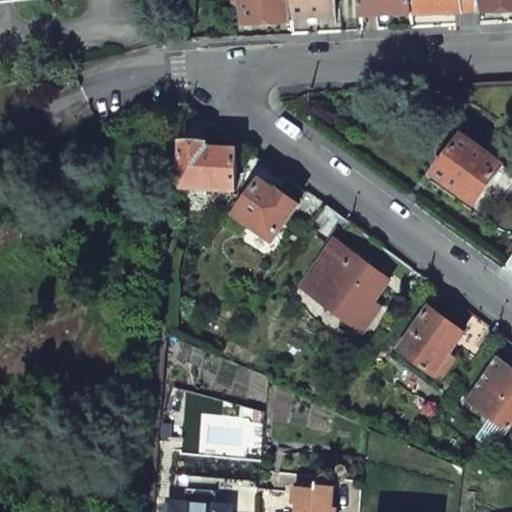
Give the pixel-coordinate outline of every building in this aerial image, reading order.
[(237,0),(238,4),(245,9),(245,17),(246,26),(295,22),(295,19),(293,0),(237,0)] [(317,17),(339,15),(338,0),(293,0),(295,19),(317,17)] [(363,0),(364,17),(389,16),(414,16),(413,0),(363,0)] [(413,0),(414,16),(437,15),(459,14),(460,27),(481,25),(481,14),(480,0),(413,0)] [(511,0),(480,0),(481,14),(507,12),(511,11),(511,0)] [(506,166),(465,136),(436,175),(457,191),(477,206),(485,196),(500,207),(511,190),(511,176),(504,170),(506,166)] [(209,145),(184,145),(182,190),(238,192),(239,152),(224,151),(209,150),(209,145)] [(262,182),(237,216),(273,242),(293,214),(300,205),(280,190),(278,193),(270,187),(262,182)] [(300,205),(293,214),(311,228),(327,206),(308,194),(300,205)] [(311,228),(309,232),(332,248),(337,241),(350,224),(327,206),(311,228)] [(332,248),(302,287),(363,333),(378,313),(372,308),(391,282),(364,262),(337,241),(332,248)] [(431,308),(400,350),(434,376),(456,344),(465,334),(463,332),(447,320),(431,308)] [(465,334),(456,344),(470,355),(490,328),(475,316),(463,332),(465,334)] [(511,367),(500,359),(469,402),(510,431),(511,428),(511,367)] [(338,511),(338,508),(334,508),(335,487),(317,486),(317,490),(296,489),(295,506),(298,506),(297,511),(338,511)]
